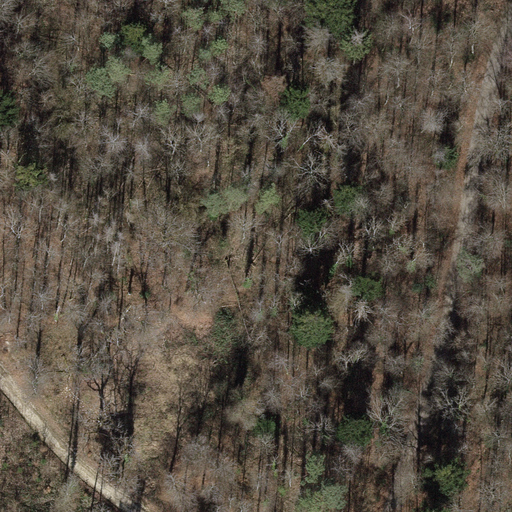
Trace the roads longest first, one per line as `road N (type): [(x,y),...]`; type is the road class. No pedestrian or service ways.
road 1 (track): [(389,511),(457,293),(511,19)]
road 2 (track): [(140,511),(95,478),(0,361)]
